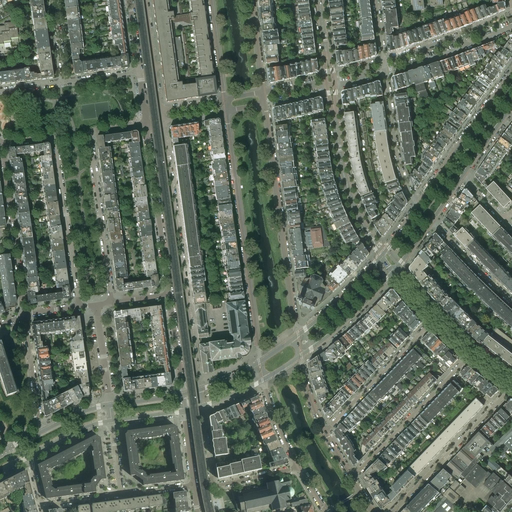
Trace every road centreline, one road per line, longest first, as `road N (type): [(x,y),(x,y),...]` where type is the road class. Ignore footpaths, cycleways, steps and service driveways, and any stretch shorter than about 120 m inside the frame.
road 1 (residential): [(198,389),(162,121)]
road 2 (residential): [(225,111),(259,361)]
road 3 (residential): [(296,335),(265,103)]
road 4 (residential): [(111,301),(89,136),(146,123)]
road 5 (residential): [(0,144),(55,141),(78,305)]
road 6 (residential): [(350,478),(472,353)]
road 7 (residential): [(390,511),(511,388)]
road 8 (residential): [(168,294),(146,123)]
road 9 (residential): [(25,313),(0,144)]
road 10 (residential): [(299,467),(215,485),(201,406)]
road 11 (residential): [(511,73),(419,204)]
road 12 (residential): [(324,431),(434,318)]
road 13 (tertiary): [(381,256),(345,183),(334,112)]
road 14 (residential): [(383,61),(399,165),(419,204)]
road 15 (residential): [(511,26),(470,44),(453,37),(383,61)]
road 16 (residential): [(299,356),(392,271)]
